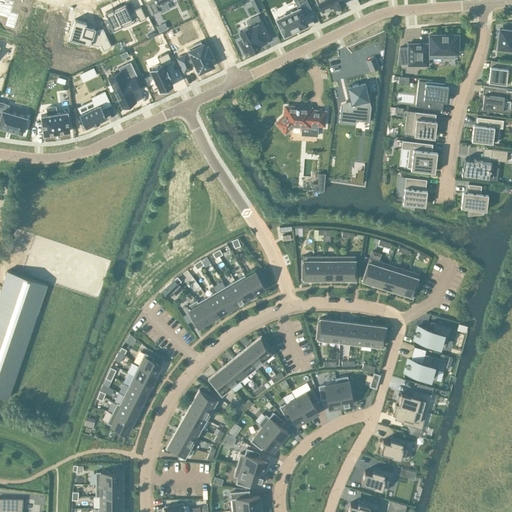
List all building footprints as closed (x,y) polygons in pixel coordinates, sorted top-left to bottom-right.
[(7,0),(0,0),(0,14),(8,17),(6,26),(14,28),(18,14),(10,12),(14,2),(7,0)] [(151,0),(146,2),(152,14),(160,9),(158,4),(167,0),(151,0)] [(257,0),(251,0),(257,12),(262,9),(257,0)] [(297,0),(301,7),(276,18),(284,35),(307,24),(302,15),(311,11),(306,0),(297,0)] [(317,0),(323,12),(336,5),(337,7),(346,2),(344,0),(317,0)] [(125,3),(113,9),(112,8),(105,11),(108,19),(107,20),(112,31),(122,26),(121,23),(137,16),(139,21),(146,17),(141,6),(134,9),(134,10),(129,12),(125,3)] [(33,10),(20,55),(43,61),(56,17),(33,10)] [(74,19),(69,38),(89,44),(90,43),(98,46),(100,44),(103,50),(111,46),(103,28),(95,31),(93,31),(94,28),(85,25),(86,22),(74,19)] [(249,26),(240,30),(244,41),(240,43),(244,52),(249,49),(249,51),(259,46),(257,44),(265,40),(264,38),(268,36),(262,22),(249,27),(249,26)] [(500,28),(498,47),(511,48),(511,31),(510,32),(510,30),(500,28)] [(430,43),(408,43),(408,65),(422,65),(428,65),(428,58),(442,58),(442,52),(457,52),(457,44),(459,44),(459,34),(447,34),(447,33),(442,33),(442,34),(430,34),(430,43)] [(182,56),(178,58),(184,71),(191,67),(189,63),(194,60),(199,70),(212,64),(208,57),(211,56),(207,47),(204,48),(201,41),(199,41),(199,42),(188,47),(190,50),(193,57),(187,59),(186,57),(185,55),(182,56)] [(160,63),(149,68),(150,70),(154,79),(160,91),(171,86),(173,85),(169,77),(170,76),(166,68),(165,68),(164,65),(166,64),(167,64),(173,62),(168,51),(165,52),(157,56),(160,63)] [(374,57),(366,60),(371,71),(379,68),(374,57)] [(120,70),(108,76),(115,91),(118,98),(122,107),(124,106),(135,101),(136,101),(135,100),(132,94),(132,93),(141,89),(141,88),(135,76),(137,76),(130,61),(118,67),(120,70)] [(511,62),(496,61),(497,61),(495,70),(491,70),(491,69),(490,69),(489,82),(511,85),(511,71),(511,62)] [(93,67),(80,73),(81,73),(84,79),(92,75),(92,76),(96,74),(97,73),(93,67)] [(409,77),(399,76),(398,83),(408,84),(409,77)] [(445,85),(445,84),(425,81),(423,106),(442,108),(443,101),(446,101),(448,86),(445,85)] [(341,105),(339,122),(356,124),(357,112),(370,113),(370,110),(371,106),(367,92),(367,90),(366,86),(365,82),(358,84),(358,83),(352,85),(347,86),(348,89),(349,96),(350,100),(351,103),(341,105)] [(511,89),(496,87),(495,94),(480,92),(478,109),(482,110),(482,108),(500,110),(503,110),(503,108),(504,108),(505,100),(510,101),(510,100),(511,99),(511,89)] [(104,90),(91,96),(92,100),(77,106),(80,113),(79,113),(85,127),(86,127),(93,123),(93,124),(99,122),(98,121),(106,117),(106,118),(102,108),(111,104),(104,90)] [(0,101),(0,126),(6,128),(13,130),(21,133),(22,133),(22,130),(24,131),(27,122),(25,121),(26,117),(7,111),(9,104),(0,101)] [(42,114),(41,115),(41,116),(44,133),(43,133),(44,134),(45,134),(69,130),(69,131),(70,130),(70,129),(69,129),(67,112),(67,111),(66,111),(62,112),(56,113),(55,106),(46,107),(47,114),(42,115),(42,114)] [(279,120),(278,125),(283,130),(287,130),(293,125),(309,126),(309,124),(323,125),(324,112),(310,111),(310,108),(300,108),(300,109),(295,108),(295,107),(285,107),(284,115),(279,120)] [(407,110),(406,114),(414,115),(412,132),(412,133),(414,134),(414,135),(434,138),(436,120),(435,120),(436,114),(415,111),(407,110)] [(476,124),(473,124),(471,140),(492,142),(492,141),(497,142),(499,127),(502,128),(503,119),(477,116),(476,124)] [(437,151),(432,151),(433,143),(402,140),(401,148),(409,149),(407,167),(411,168),(411,169),(435,172),(437,151)] [(491,148),(490,159),(507,161),(507,160),(506,160),(507,151),(508,150),(507,150),(491,148)] [(490,168),(491,161),(482,160),(482,159),(474,158),(474,159),(465,158),(463,168),(462,168),(461,175),(471,176),(471,177),(472,177),(472,176),(486,178),(489,178),(490,170),(491,168),(490,168)] [(311,183),(311,189),(324,191),(325,173),(318,173),(317,183),(311,183)] [(425,190),(427,179),(406,176),(403,201),(403,204),(405,205),(410,206),(413,207),(413,204),(425,205),(427,190),(425,190)] [(486,210),(488,194),(480,193),(481,185),(468,183),(467,191),(462,191),(460,207),(486,210)] [(232,240),(235,248),(240,245),(237,238),(232,240)] [(314,279),(314,255),(303,255),(303,279),(314,279)] [(324,279),(324,255),(314,255),(314,279),(324,279)] [(334,279),(334,255),(324,255),(324,279),(334,279)] [(344,279),(344,255),(334,255),(334,279),(344,279)] [(355,255),(344,255),(344,279),(355,279),(355,255)] [(372,283),(379,260),(369,257),(362,280),(372,283)] [(382,286),(389,263),(379,260),(372,283),(382,286)] [(391,289),(399,266),(389,263),(382,286),(391,289)] [(401,292),(408,270),(399,266),(391,289),(401,292)] [(7,270),(0,290),(0,394),(8,397),(47,284),(7,270)] [(411,295),(419,273),(408,270),(401,292),(411,295)] [(260,279),(255,271),(246,277),(245,275),(244,275),(255,293),(265,288),(264,287),(267,285),(262,277),(260,279)] [(255,293),(244,275),(235,280),(246,299),(255,293)] [(174,279),(161,292),(167,297),(179,285),(174,279)] [(246,299),(235,280),(225,286),(236,304),(246,299)] [(236,304),(225,286),(216,291),(227,310),(236,304)] [(227,310),(216,291),(207,296),(218,315),(227,310)] [(218,315),(207,296),(198,302),(197,299),(196,300),(208,321),(218,315)] [(208,321),(196,300),(184,307),(192,321),(194,319),(198,326),(208,321)] [(329,339),(331,319),(320,318),(317,338),(329,339)] [(339,341),(342,321),(331,319),(329,339),(339,341)] [(350,342),(352,322),(342,321),(339,341),(350,342)] [(361,343),(363,323),(352,322),(350,342),(361,343)] [(416,334),(415,339),(428,343),(445,347),(450,327),(447,325),(434,322),(432,329),(418,326),(417,330),(416,330),(416,331),(417,331),(416,334),(415,333),(415,334),(416,334)] [(371,344),(374,324),(363,323),(361,343),(371,344)] [(384,333),(385,326),(374,324),(371,344),(383,346),(383,342),(385,342),(386,334),(384,333)] [(272,352),(260,336),(251,344),(263,359),(272,352)] [(243,350),(255,366),(263,359),(251,344),(243,350)] [(234,357),(247,373),(255,366),(243,350),(234,357)] [(156,374),(161,364),(153,360),(155,357),(144,352),(138,365),(156,374)] [(406,367),(405,371),(435,380),(441,358),(424,353),(424,354),(422,362),(417,360),(409,358),(407,363),(406,363),(407,363),(406,366),(405,366),(406,367)] [(117,354),(115,359),(120,362),(123,357),(117,354)] [(226,364),(238,379),(247,373),(234,357),(226,364)] [(226,364),(217,371),(230,386),(238,379),(226,364)] [(156,374),(138,365),(133,375),(151,384),(156,374)] [(116,370),(110,367),(107,374),(112,377),(116,370)] [(230,386),(217,371),(208,378),(221,393),(230,386)] [(376,387),(380,374),(374,373),(370,386),(376,387)] [(146,393),(151,384),(133,375),(128,384),(146,393)] [(353,403),(347,375),(335,378),(336,382),(341,406),(353,403)] [(336,382),(319,386),(321,399),(327,398),(329,408),(341,406),(336,382)] [(418,383),(416,389),(431,394),(433,387),(418,383)] [(141,403),(146,394),(128,385),(124,394),(141,403)] [(311,388),(295,397),(307,418),(318,412),(313,403),(318,400),(311,388)] [(216,399),(199,389),(193,399),(211,409),(216,399)] [(398,394),(395,403),(426,411),(431,394),(416,389),(413,389),(411,395),(409,394),(401,392),(400,395),(398,394)] [(141,403),(124,394),(119,403),(117,402),(117,403),(137,413),(141,403)] [(307,418),(295,397),(280,406),(287,418),(292,415),(297,424),(307,418)] [(211,409),(193,399),(188,408),(205,418),(211,409)] [(117,403),(112,412),(132,422),(137,413),(117,403)] [(395,403),(392,414),(403,417),(401,423),(408,425),(413,426),(420,428),(421,429),(426,411),(395,403)] [(205,418),(188,408),(183,418),(200,428),(205,418)] [(132,422),(112,412),(107,423),(118,428),(116,431),(124,435),(126,432),(127,433),(132,422)] [(269,417),(266,414),(258,424),(261,427),(262,426),(280,441),(288,432),(280,425),(284,421),(273,412),(269,417)] [(200,428),(183,418),(177,427),(195,437),(200,428)] [(262,426),(261,427),(251,440),(261,449),(265,444),(273,450),(280,441),(262,426)] [(195,437),(177,427),(172,437),(190,446),(195,437)] [(228,433),(224,445),(241,452),(245,440),(228,433)] [(383,439),(379,450),(385,452),(384,454),(393,457),(394,454),(408,459),(413,441),(392,435),(390,441),(383,439)] [(184,456),(190,446),(172,437),(167,446),(184,456)] [(267,461),(258,458),(259,452),(246,448),(245,454),(240,453),(237,464),(264,472),(267,461)] [(261,484),(264,472),(237,464),(233,476),(238,477),(236,483),(249,487),(251,481),(261,484)] [(364,470),(361,481),(366,483),(366,485),(375,488),(376,485),(388,489),(392,472),(393,471),(374,466),(372,472),(364,470)] [(95,484),(122,484),(122,468),(114,468),(114,471),(95,471),(95,484)] [(402,468),(400,474),(406,476),(414,478),(416,471),(402,468)] [(122,496),(122,484),(95,484),(95,496),(122,496)] [(249,491),(230,492),(232,510),(260,508),(259,496),(249,496),(249,491)] [(122,508),(122,496),(95,496),(100,496),(100,507),(98,507),(98,508),(122,508)] [(22,511),(23,498),(0,497),(0,511),(22,511)] [(350,502),(347,511),(375,511),(378,503),(359,498),(357,504),(350,502)] [(393,511),(396,502),(389,500),(387,509),(393,511)]
